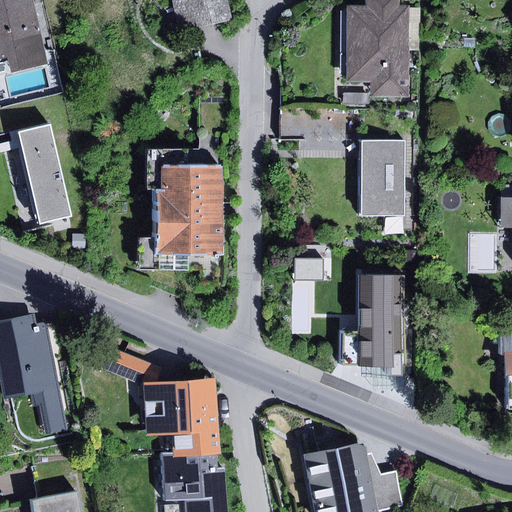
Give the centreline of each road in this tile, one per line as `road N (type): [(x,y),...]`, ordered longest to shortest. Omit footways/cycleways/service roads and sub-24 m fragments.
road 1 (unclassified): [(280,0),(254,37),(250,77),(244,368)]
road 2 (residential): [(511,474),(244,368)]
road 3 (residential): [(244,368),(0,267)]
road 4 (residential): [(244,368),(257,511)]
